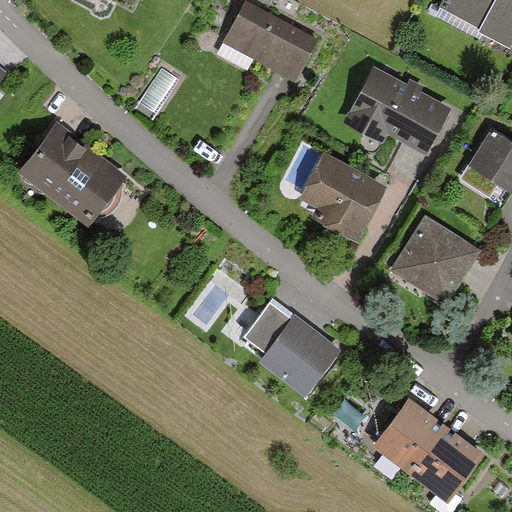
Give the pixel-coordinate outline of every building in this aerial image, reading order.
[(507,42),(511,32),(511,0),(441,0),(438,5),(507,42)] [(312,34),(242,1),(222,42),(291,76),(312,34)] [(404,84),(370,67),(342,121),(377,139),(383,127),(421,147),(443,105),(415,90),(418,84),(407,78),(404,84)] [(121,173),(52,122),(15,172),(84,222),(121,173)] [(511,186),(511,143),(488,129),(467,166),(510,191),(511,186)] [(381,183),(322,154),(300,197),(317,206),(311,218),(353,239),(381,183)] [(475,248),(422,215),(388,271),(441,303),(475,248)] [(260,359),(293,315),(267,296),(234,341),(260,359)] [(306,392),(338,348),(293,315),(260,359),(306,392)] [(449,425),(409,395),(373,443),(412,473),(449,425)] [(449,425),(412,473),(448,500),(485,452),(449,425)]
